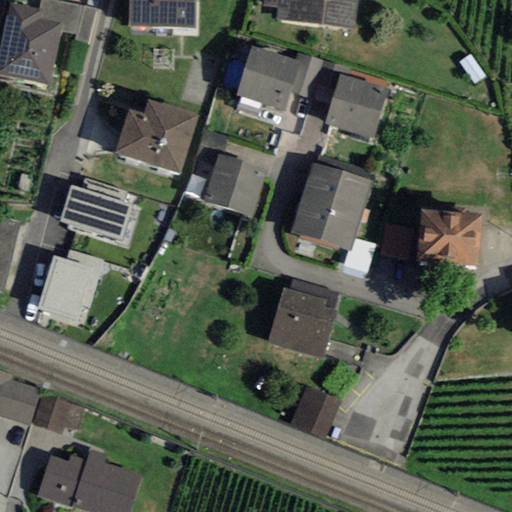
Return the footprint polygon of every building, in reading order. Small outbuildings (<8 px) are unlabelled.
[(84,6),(53,0),(40,0),(39,10),(43,11),(41,19),(63,23),(61,32),(75,35),(77,35),(84,6)] [(128,0),(128,27),(194,28),(195,0),(128,0)] [(355,29),(358,0),(263,0),(263,6),(278,8),(277,21),(355,29)] [(0,45),(0,74),(51,85),(61,32),(63,23),(41,19),(43,11),(39,10),(8,4),(0,45)] [(97,9),(84,6),(77,35),(75,35),(74,41),(90,44),(97,9)] [(291,93),(300,62),(295,61),(250,47),(235,96),(285,111),(291,93)] [(323,61),(298,53),(295,61),(300,62),(291,93),(312,99),(323,61)] [(471,55),(460,63),(474,85),(485,78),(471,55)] [(350,68),(323,61),(312,99),(330,105),(339,74),(348,77),(350,68)] [(373,139),(388,89),(348,77),(339,74),(330,105),(324,124),(373,139)] [(181,174),(199,115),(148,100),(144,114),(129,110),(115,154),(181,174)] [(221,156),(228,137),(204,130),(194,162),(213,168),(218,155),(221,156)] [(253,217),(266,168),(221,156),(218,155),(213,168),(204,203),(253,217)] [(356,239),(372,181),(311,164),(291,235),(348,251),(352,252),(356,239)] [(82,188),(124,202),(127,191),(85,178),(82,188)] [(82,188),(71,185),(60,221),(121,240),(132,204),(124,202),(82,188)] [(415,261),(477,266),(481,213),(419,209),(415,261)] [(0,292),(2,293),(20,222),(0,217),(0,292)] [(368,273),(376,244),(356,239),(352,252),(348,251),(343,267),(368,273)] [(69,250),(66,259),(53,255),(37,309),(77,321),(82,306),(89,308),(104,260),(69,250)] [(289,289),(284,288),(267,343),(321,359),(337,304),(335,303),(338,294),(292,280),(289,289)] [(0,372),(0,412),(11,380),(12,377),(0,372)] [(41,391),(11,380),(0,412),(0,417),(28,427),(41,391)] [(323,440),(341,401),(307,385),(289,424),(323,440)] [(33,425),(61,434),(63,428),(70,404),(42,396),(33,425)] [(85,409),(70,404),(63,428),(77,432),(85,409)] [(38,497),(86,511),(130,511),(142,475),(104,463),(107,455),(89,450),(86,460),(71,455),(69,462),(51,456),(38,497)]
